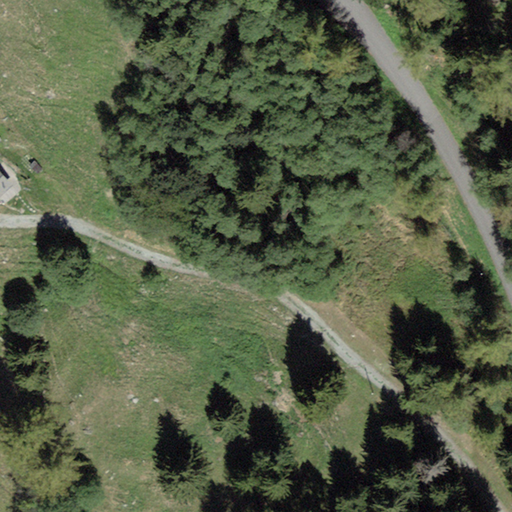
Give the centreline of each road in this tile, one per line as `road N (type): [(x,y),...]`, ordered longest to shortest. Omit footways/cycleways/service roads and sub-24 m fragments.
road 1 (track): [(497,511),(392,388),(287,297),(141,255),(85,228),(0,220)]
road 2 (unclassified): [(511,279),(425,113),(341,0)]
